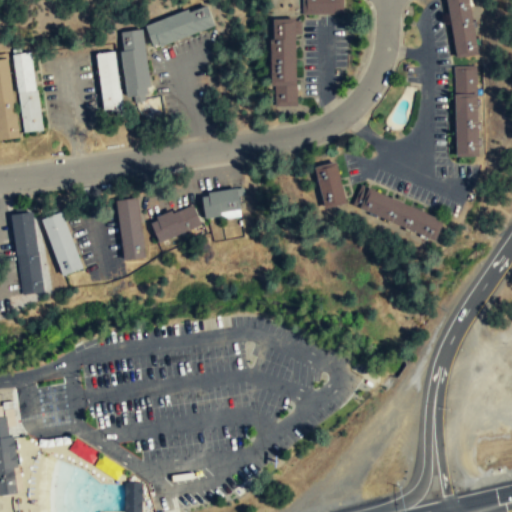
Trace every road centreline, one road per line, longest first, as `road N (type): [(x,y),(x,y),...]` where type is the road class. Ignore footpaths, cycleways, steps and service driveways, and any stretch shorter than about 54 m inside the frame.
road 1 (residential): [(0,181),(285,139),(330,125),(374,79),(390,0)]
road 2 (motorway): [(511,247),(447,339),(423,484),(410,500),(371,511)]
